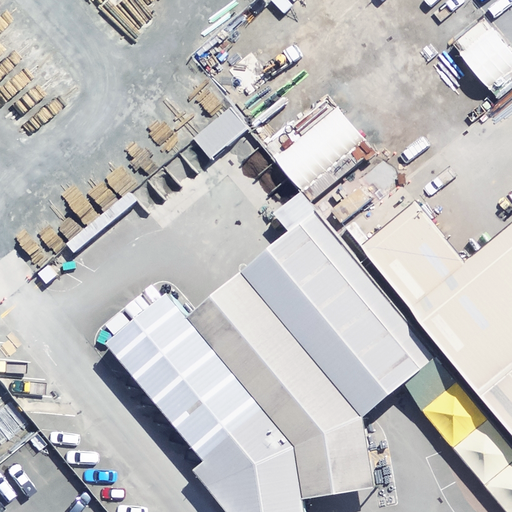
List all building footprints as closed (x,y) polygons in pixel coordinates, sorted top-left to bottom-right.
[(250,130),(234,111),(198,140),(214,159),(250,130)] [(442,381),(320,228),(264,273),(386,425),(442,381)] [(511,239),(430,305),(511,407),(511,239)] [(386,425),(264,273),(208,317),(320,457),(327,505),(394,498),(386,425)] [(320,457),(208,317),(194,300),(130,351),(225,469),(212,478),(242,511),(327,511),(327,505),(320,457)]
